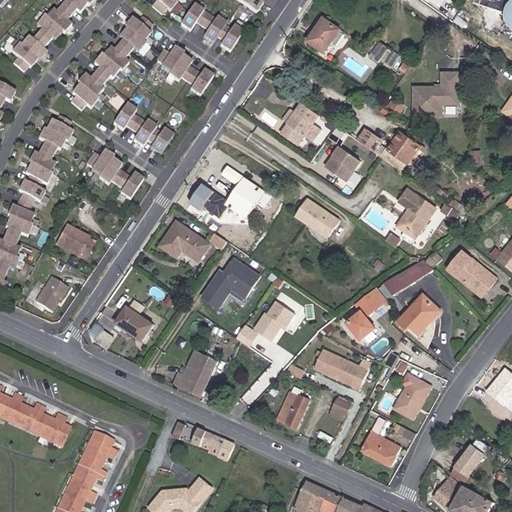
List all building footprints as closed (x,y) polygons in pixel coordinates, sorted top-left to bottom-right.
[(21,40),(13,49),(19,54),(14,59),(24,69),(29,63),(31,65),(38,57),(40,59),(48,50),(44,47),(54,36),(57,39),(64,31),(66,33),(74,24),(69,20),(79,9),(83,13),(91,5),(92,6),(98,0),(69,0),(59,11),(56,7),(49,15),(47,14),(39,22),(44,27),(34,38),(30,34),(23,42),(21,40)] [(154,0),(154,1),(153,0),(145,0),(141,5),(147,10),(142,16),(153,24),(158,18),(161,20),(168,10),(165,8),(170,3),(172,5),(176,0),(154,0)] [(240,0),(255,10),(261,0),(240,0)] [(511,0),(500,0),(494,9),(499,12),(498,15),(501,17),(500,18),(511,25),(511,0)] [(228,50),(242,29),(232,22),(230,26),(224,23),(225,20),(216,14),(214,16),(192,1),(179,21),(189,27),(195,19),(207,27),(203,33),(213,39),(217,33),(223,36),(218,43),(228,50)] [(340,30),(324,18),(307,42),(324,53),(331,44),(336,47),(340,46),(344,39),(345,35),(339,32),(340,30)] [(119,75),(114,71),(123,60),(126,62),(133,54),(135,55),(142,46),(137,42),(142,37),(132,28),(127,34),(125,32),(117,41),(114,38),(107,47),(112,52),(103,63),(100,60),(92,68),(90,67),(83,76),(89,80),(84,86),(79,81),(71,90),(77,95),(72,100),(82,109),(88,103),(90,105),(98,96),(95,94),(100,88),(102,90),(109,82),(111,84),(119,75)] [(381,42),(372,55),(380,61),(389,47),(381,42)] [(199,72),(187,64),(190,60),(181,53),(182,51),(173,45),(168,52),(162,47),(154,59),(161,63),(159,65),(168,71),(167,73),(176,80),(179,75),(191,83),(189,88),(198,94),(212,74),(202,68),(199,72)] [(469,83),(469,73),(452,73),(451,82),(469,83)] [(8,98),(14,88),(0,79),(0,112),(1,111),(0,110),(0,101),(4,95),(8,98)] [(469,106),(469,83),(451,82),(451,88),(423,87),(423,116),(434,116),(435,105),(452,105),(469,106)] [(160,131),(154,127),(155,125),(146,118),(144,120),(132,112),(135,108),(125,102),(112,122),(121,128),(125,123),(137,132),(133,138),(142,144),(147,137),(153,141),(149,146),(159,153),(172,133),(162,127),(160,131)] [(320,115),(302,103),(295,112),(293,115),(288,122),(287,124),(289,125),(283,132),(287,134),(286,137),(296,144),(303,135),(313,142),(322,130),(314,124),(320,115)] [(451,116),(452,105),(435,105),(434,116),(451,116)] [(293,115),(295,112),(290,109),(284,119),(288,122),(293,115)] [(20,248),(15,246),(20,233),(27,236),(32,225),(29,224),(34,214),(28,211),(31,205),(34,198),(39,201),(45,191),(38,187),(41,181),(47,184),(52,173),(50,172),(55,163),(50,160),(57,147),(60,149),(66,140),(68,141),(73,130),(68,128),(72,121),(60,114),(56,121),(52,118),(46,128),(44,127),(38,137),(44,141),(37,153),(32,150),(26,160),(29,161),(23,171),(27,173),(23,179),(21,178),(15,188),(19,191),(15,198),(12,205),(8,203),(4,214),(6,215),(2,225),(4,226),(0,237),(0,292),(1,293),(6,282),(2,281),(8,268),(13,270),(18,259),(15,258),(20,248)] [(358,142),(374,152),(381,141),(366,131),(358,142)] [(322,145),(328,136),(323,132),(317,141),(322,145)] [(408,165),(421,147),(401,133),(389,151),(387,149),(381,158),(402,172),(407,164),(408,165)] [(339,147),(345,139),(338,134),(333,142),(339,147)] [(478,146),(469,146),(469,160),(478,160),(478,146)] [(113,154),(104,147),(99,154),(93,150),(85,161),(92,165),(90,167),(99,173),(98,176),(107,182),(110,178),(122,186),(119,190),(129,197),(143,177),(133,170),(130,175),(118,167),(121,162),(112,156),(113,154)] [(361,162),(341,148),(327,168),(347,182),(361,162)] [(478,160),(469,160),(469,165),(478,171),(478,160)] [(247,220),(265,192),(245,177),(226,205),(247,220)] [(214,204),(219,197),(201,185),(189,203),(213,220),(221,209),(214,204)] [(433,202),(402,186),(394,200),(405,205),(408,207),(406,210),(403,217),(403,223),(418,231),(433,202)] [(339,220),(309,200),(298,217),(328,237),(339,220)] [(454,205),(468,215),(471,211),(466,207),(467,207),(457,200),(454,205)] [(403,223),(403,217),(400,215),(395,223),(416,234),(418,231),(403,223)] [(199,261),(211,245),(177,222),(161,246),(178,257),(182,250),(199,261)] [(60,245),(82,257),(85,251),(91,255),(98,242),(70,226),(60,245)] [(396,246),(401,239),(393,233),(388,240),(396,246)] [(228,242),(216,234),(211,241),(222,249),(228,242)] [(511,268),(511,239),(503,250),(498,256),(511,268)] [(437,246),(425,254),(436,267),(446,260),(437,246)] [(85,251),(82,257),(88,260),(91,255),(85,251)] [(486,282),(489,285),(496,275),(471,255),(457,273),(479,291),(486,282)] [(404,272),(411,285),(434,271),(426,258),(404,272)] [(244,300),(259,278),(232,260),(222,275),(218,272),(200,299),(217,310),(229,292),(244,300)] [(393,295),(411,285),(404,272),(386,283),(393,295)] [(56,307),(70,284),(54,274),(40,297),(56,307)] [(482,293),(489,285),(486,282),(479,291),(482,293)] [(388,300),(378,288),(357,305),(363,313),(350,324),(363,341),(377,330),(367,317),(388,300)] [(435,306),(424,295),(399,322),(408,331),(411,328),(417,334),(419,331),(421,333),(436,317),(437,313),(437,310),(436,308),(435,306)] [(172,307),(176,300),(170,296),(165,303),(172,307)] [(130,309),(140,316),(145,308),(136,301),(130,309)] [(271,341),(282,324),(285,326),(294,313),(275,301),(267,314),(265,312),(254,329),(271,341)] [(130,309),(128,307),(117,323),(143,341),(154,326),(140,316),(130,309)] [(112,329),(101,322),(93,333),(104,340),(112,329)] [(353,386),(362,368),(325,349),(316,368),(353,386)] [(175,383),(202,396),(218,362),(196,352),(184,376),(179,374),(175,383)] [(403,375),(408,366),(401,363),(397,371),(403,375)] [(301,380),(304,373),(291,367),(288,374),(301,380)] [(361,390),(370,371),(362,368),(353,386),(361,390)] [(408,373),(403,382),(408,385),(395,409),(414,419),(418,411),(415,409),(423,394),(427,395),(432,386),(408,373)] [(256,384),(245,398),(252,404),(258,396),(255,393),(260,387),(256,384)] [(0,416),(62,447),(71,428),(64,425),(67,419),(58,414),(55,420),(42,414),(44,408),(36,404),(33,410),(20,404),(23,398),(15,394),(12,400),(0,394),(0,388),(1,387),(0,386),(0,416)] [(291,392),(278,420),(296,428),(309,401),(300,397),(303,391),(295,387),(292,393),(291,392)] [(415,409),(418,411),(427,395),(423,394),(415,409)] [(354,403),(341,397),(340,399),(353,406),(354,403)] [(348,415),(353,406),(340,399),(335,409),(348,415)] [(379,435),(385,422),(380,418),(363,450),(391,466),(401,447),(379,435)] [(186,425),(179,422),(172,436),(180,439),(186,425)] [(211,448),(209,452),(218,456),(225,440),(206,431),(198,427),(193,439),(211,448)] [(399,433),(412,441),(416,434),(402,427),(399,433)] [(114,442),(96,433),(58,511),(80,511),(86,501),(92,504),(96,494),(91,492),(97,479),(102,482),(107,473),(101,470),(107,457),(113,460),(117,452),(111,449),(114,442)] [(225,440),(218,456),(227,460),(234,444),(225,440)] [(465,483),(486,455),(473,446),(453,474),(465,483)] [(191,511),(212,488),(200,478),(190,490),(187,488),(185,490),(181,490),(180,489),(163,490),(150,507),(156,511),(168,511),(173,506),(181,505),(188,511),(191,511)] [(454,511),(489,511),(494,503),(465,487),(463,490),(450,480),(435,497),(451,510),(454,511)] [(337,511),(344,499),(306,482),(294,507),(303,511),(318,511),(320,510),(323,511),(337,511)] [(344,499),(337,511),(375,511),(377,511),(366,506),(364,508),(344,499)] [(277,511),(279,507),(271,503),(270,507),(266,505),(262,511),(277,511)]
